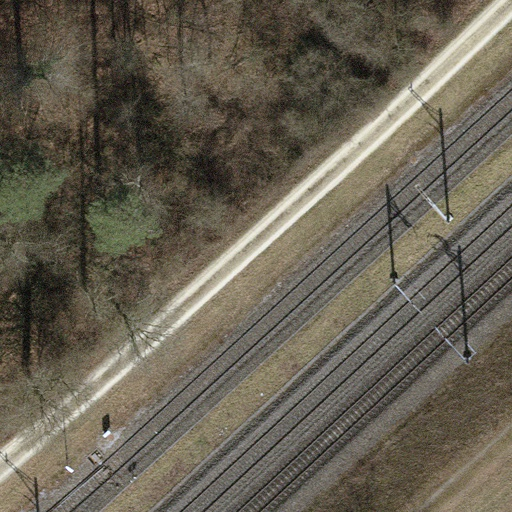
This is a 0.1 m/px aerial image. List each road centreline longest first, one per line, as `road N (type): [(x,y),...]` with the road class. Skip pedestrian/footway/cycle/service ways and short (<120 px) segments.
road 1 (track): [(0,454),(507,0)]
road 2 (track): [(511,429),(420,511)]
